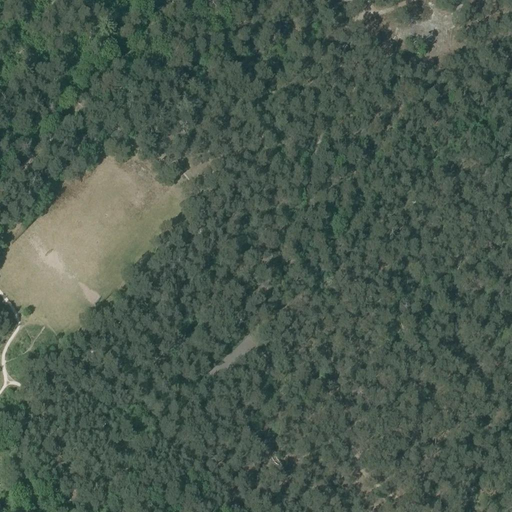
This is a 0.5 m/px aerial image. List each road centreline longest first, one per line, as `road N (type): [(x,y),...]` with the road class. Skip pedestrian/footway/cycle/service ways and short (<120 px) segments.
road 1 (track): [(374,0),(338,67),(319,131),(299,291),(350,446),(373,484),(416,511)]
road 2 (unknown): [(266,511),(104,363),(17,320)]
road 3 (track): [(172,0),(0,185)]
